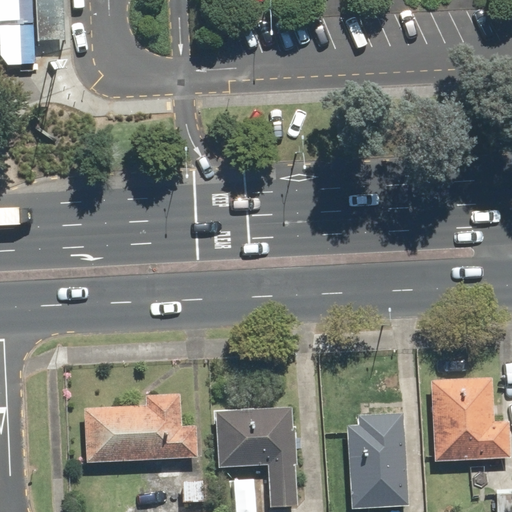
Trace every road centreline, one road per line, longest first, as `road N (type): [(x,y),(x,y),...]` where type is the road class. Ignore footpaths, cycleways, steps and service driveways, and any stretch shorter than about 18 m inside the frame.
road 1 (primary): [(0,227),(511,195)]
road 2 (primary): [(511,269),(3,300)]
road 3 (residential): [(21,511),(3,300)]
